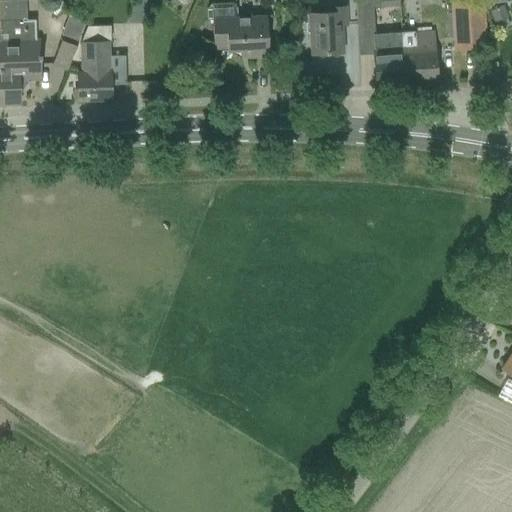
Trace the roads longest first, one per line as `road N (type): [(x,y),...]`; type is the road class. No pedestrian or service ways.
road 1 (tertiary): [(511,151),(350,130),(0,142)]
road 2 (unclassified): [(340,511),(511,270)]
